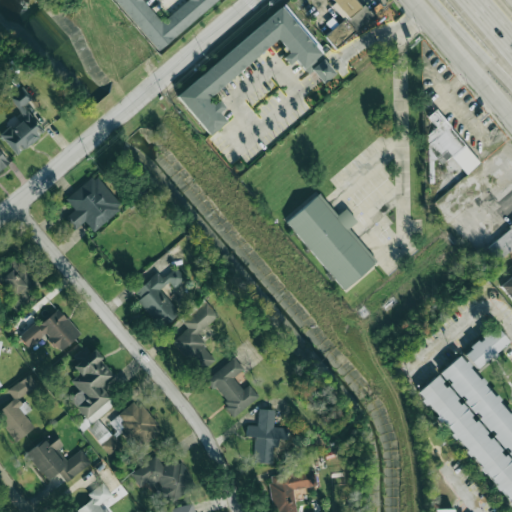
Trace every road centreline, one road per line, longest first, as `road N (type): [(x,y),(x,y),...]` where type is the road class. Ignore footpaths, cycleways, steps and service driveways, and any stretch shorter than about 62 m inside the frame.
road 1 (residential): [(14,205),(193,414),(237,511)]
road 2 (residential): [(0,214),(250,0)]
road 3 (primary): [(413,0),(511,116)]
